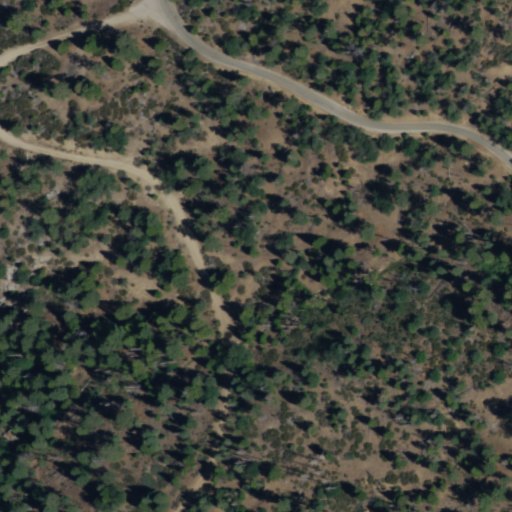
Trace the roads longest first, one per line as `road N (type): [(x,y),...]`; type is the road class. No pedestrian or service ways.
road 1 (track): [(154,0),(0,51),(48,154),(153,175),(213,292),(226,403),(174,511)]
road 2 (residential): [(511,165),(464,132),(380,129),(273,77),(216,60),(154,0)]
